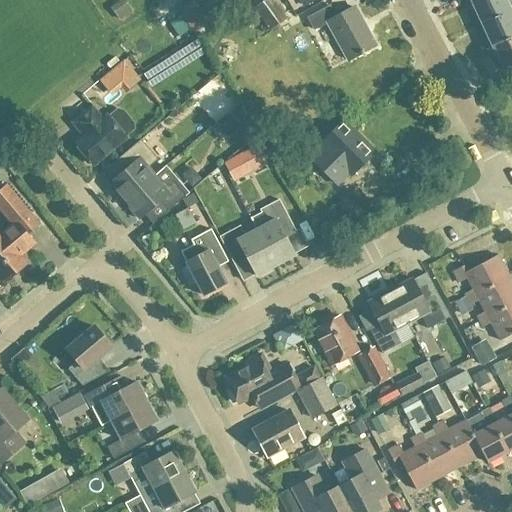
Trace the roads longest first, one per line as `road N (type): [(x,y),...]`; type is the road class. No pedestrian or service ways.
road 1 (residential): [(180,355),(502,183)]
road 2 (residential): [(0,342),(96,269),(123,283),(180,355)]
road 3 (residential): [(502,183),(403,0)]
road 4 (residential): [(248,511),(180,355)]
road 5 (unknown): [(96,269),(111,248),(111,230),(40,147)]
